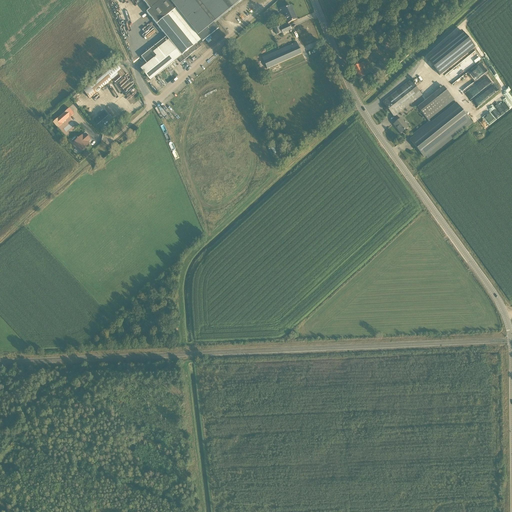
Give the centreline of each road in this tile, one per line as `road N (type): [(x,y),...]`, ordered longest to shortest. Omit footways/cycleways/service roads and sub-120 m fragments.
road 1 (tertiary): [(511,389),(510,333),(499,299),(368,120),(313,0)]
road 2 (unclassified): [(156,102),(270,0)]
road 3 (track): [(0,243),(112,140)]
